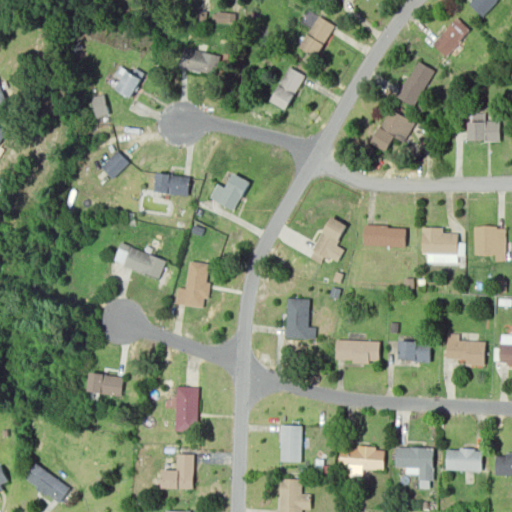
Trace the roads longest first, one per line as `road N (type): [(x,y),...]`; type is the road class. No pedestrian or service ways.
road 1 (residential): [(240,511),(244,317),(258,262),(388,33),(417,0)]
road 2 (residential): [(511,407),(310,393),(125,320)]
road 3 (residential): [(317,156),(376,184),(511,184)]
road 4 (residential): [(317,156),(243,127),(183,121)]
